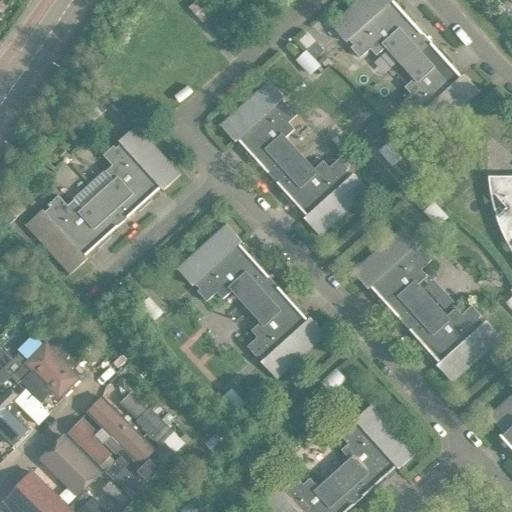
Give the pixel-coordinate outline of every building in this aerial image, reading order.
[(357,0),(331,24),(330,23),(329,24),(345,42),(348,40),(353,45),(350,47),(359,57),(370,48),(376,55),(386,45),(415,77),(404,86),(410,93),(400,102),(409,112),(412,110),(417,115),(414,118),(430,135),(431,134),(430,134),(478,91),(478,92),(479,91),(463,73),(461,75),(451,64),(453,62),(441,49),(439,51),(414,24),(416,21),(405,8),(402,11),(392,0),(357,0)] [(315,58),(324,50),(315,41),(307,49),(315,58)] [(322,160),(321,161),(322,161),(312,170),(283,138),(293,129),(293,130),(294,129),(288,122),(298,113),(289,103),(286,105),(282,100),(284,98),(268,80),(267,80),(268,81),(220,124),(220,123),(219,124),(235,142),(238,139),(238,140),(247,151),(245,153),(257,166),(259,164),(284,191),(282,194),(293,207),(296,204),(305,215),(305,214),(306,215),(303,218),(319,235),(320,235),(319,234),(367,191),(368,192),(368,191),(352,173),(350,176),(345,170),(348,168),(339,158),(328,167),(322,160)] [(104,112),(113,104),(105,95),(96,103),(104,112)] [(179,175),(137,126),(138,126),(137,125),(119,140),(122,143),(116,148),(114,145),(104,154),(113,164),(106,170),(115,181),(83,209),(74,198),(67,204),(58,194),(48,203),(50,206),(45,210),(42,208),(24,223),(25,224),(26,223),(68,272),(67,272),(68,273),(86,258),(84,255),(95,245),(97,248),(110,236),(108,234),(136,209),(138,212),(151,200),(149,198),(161,188),(163,190),(181,175),(180,174),(179,175)] [(511,175),(488,176),(488,183),(489,190),(490,196),(492,196),(491,194),(492,193),(506,206),(497,216),(496,214),(495,214),(497,220),(499,226),(501,232),(504,238),(507,244),(508,243),(507,241),(510,237),(511,238),(511,175)] [(420,203),(429,195),(421,186),(412,194),(420,203)] [(307,320),(306,319),(297,308),(299,306),(288,293),(285,295),(260,268),(263,265),(251,252),(249,255),(239,244),(238,244),(241,241),(225,223),(224,224),(225,225),(177,268),(177,267),(176,268),(192,286),(194,283),(199,288),(197,291),(206,301),(216,292),(222,299),(223,298),(233,289),(261,321),(251,329),(250,330),(256,337),(246,346),(256,356),(258,354),(263,359),(260,361),(276,379),(277,378),(276,378),(324,335),(325,336),(326,335),(309,317),(307,320)] [(461,314),(455,307),(454,308),(444,317),(416,285),(427,276),(420,269),(431,260),(421,250),(419,252),(414,247),(417,245),(401,227),(400,227),(401,228),(353,271),(352,270),(351,271),(367,289),(370,286),(371,287),(380,298),(377,300),(389,313),(392,311),(417,338),(414,341),(426,354),(428,351),(438,361),(439,362),(436,365),(452,382),(453,382),(452,381),(500,338),(500,339),(501,338),(485,320),(482,323),(479,319),(478,317),(480,315),(471,305),(461,314)] [(436,279),(426,284),(435,302),(445,297),(436,279)] [(150,319),(160,310),(148,297),(138,306),(150,319)] [(234,300),(218,318),(235,334),(251,316),(234,300)] [(26,324),(26,325),(43,342),(42,342),(44,343),(69,369),(80,358),(53,331),(53,332),(51,334),(35,317),(34,316),(26,324)] [(44,346),(28,362),(61,397),(77,381),(44,346)] [(0,367),(9,376),(16,383),(31,369),(25,362),(17,353),(10,360),(0,349),(0,367)] [(0,384),(9,376),(0,367),(0,384)] [(332,391),(345,379),(336,368),(323,380),(332,391)] [(234,413),(245,404),(233,390),(222,400),(234,413)] [(511,449),(511,394),(489,415),(488,414),(488,415),(504,433),(501,435),(500,434),(499,435),(511,449)] [(155,443),(108,397),(90,416),(137,462),(155,443)] [(0,399),(0,435),(11,447),(29,429),(0,399)] [(46,413),(33,399),(20,412),(33,426),(46,413)] [(340,450),(341,450),(350,460),(319,488),(310,479),(309,478),(302,484),(293,474),(283,483),(285,486),(280,490),(278,488),(260,504),(261,505),(262,504),(268,511),(344,511),(372,488),(374,490),(387,479),(385,476),(395,467),(395,466),(398,469),(416,452),(415,452),(414,452),(371,405),(372,404),(371,403),(354,419),(356,422),(351,426),(348,424),(338,433),(347,444),(340,450)] [(149,409),(140,417),(137,421),(159,443),(153,449),(139,464),(135,468),(128,461),(127,463),(120,456),(105,470),(132,497),(177,453),(176,451),(183,444),(172,433),(173,433),(149,409)] [(66,436),(41,462),(77,498),(103,472),(66,436)] [(238,475),(252,463),(242,453),(229,465),(238,475)] [(71,511),(34,475),(6,503),(14,511),(71,511)] [(101,489),(119,508),(128,499),(110,480),(101,489)] [(70,507),(74,511),(106,511),(85,491),(70,507)] [(197,511),(198,511),(188,501),(176,511),(197,511)]
